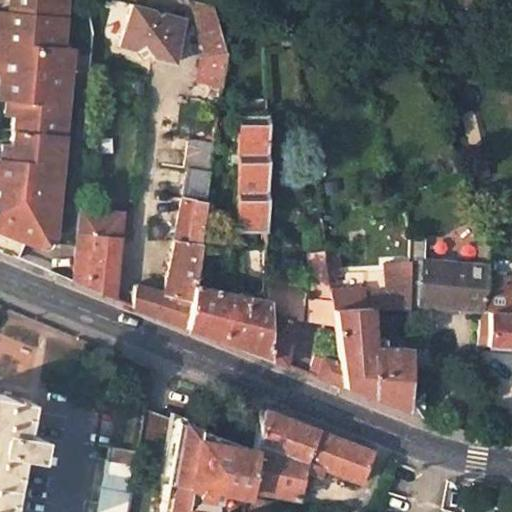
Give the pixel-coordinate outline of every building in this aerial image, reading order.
[(0,0),(0,107),(2,107),(0,123),(10,124),(7,155),(0,154),(0,250),(19,258),(26,241),(37,245),(39,234),(55,242),(69,49),(59,48),(62,0),(0,0)] [(226,55),(219,29),(212,5),(197,2),(205,31),(201,33),(207,56),(202,58),(198,83),(221,87),(226,55)] [(144,45),(149,51),(148,56),(174,64),(179,44),(177,37),(182,35),(186,20),(162,13),(159,15),(154,10),(131,4),(126,19),(130,24),(122,29),(118,45),(136,50),(141,45),(144,45)] [(266,98),(235,99),(234,115),(266,115),(266,98)] [(266,115),(234,115),(234,232),(266,232),(266,115)] [(211,150),(172,144),(170,164),(185,168),(186,166),(208,171),(211,150)] [(185,168),(180,198),(204,201),(208,171),(186,166),(185,168)] [(204,201),(180,198),(162,292),(188,298),(190,285),(194,264),(204,201)] [(78,210),(76,233),(72,281),(112,299),(117,236),(124,238),(126,214),(78,210)] [(134,215),(126,214),(124,238),(131,240),(134,215)] [(409,236),(389,237),(389,263),(408,262),(409,236)] [(422,236),(409,236),(408,262),(408,293),(407,305),(415,304),(420,259),(421,259),(422,236)] [(488,246),(479,245),(477,265),(486,266),(488,246)] [(323,253),(307,254),(313,292),(328,291),(323,253)] [(477,265),(421,259),(420,259),(415,304),(481,311),(485,277),(486,266),(477,265)] [(389,263),(384,262),(387,294),(408,293),(408,262),(389,263)] [(206,267),(194,264),(190,285),(204,288),(206,267)] [(511,279),(485,277),(481,311),(478,345),(485,345),(486,312),(510,313),(511,287),(511,283),(511,279)] [(131,306),(184,327),(188,298),(162,292),(132,285),(131,306)] [(204,288),(190,285),(188,298),(184,327),(226,343),(267,358),(267,299),(204,288)] [(511,287),(510,313),(486,312),(485,345),(511,347),(511,287)] [(346,290),(328,291),(331,309),(368,307),(407,308),(407,305),(408,293),(387,294),(346,295),(346,290)] [(301,300),(265,293),(267,299),(267,358),(285,365),(289,317),(297,319),(301,300)] [(368,307),(331,309),(337,363),(341,387),(374,398),(405,410),(405,393),(406,347),(394,346),(395,337),(385,337),(385,346),(369,345),(368,307)] [(337,363),(316,358),(317,377),(341,387),(337,363)] [(419,392),(405,393),(405,410),(418,415),(419,392)] [(20,398),(0,394),(0,506),(10,453),(28,457),(31,434),(29,433),(14,430),(20,398)] [(316,430),(260,408),(253,449),(246,488),(297,498),(302,471),(304,461),(316,430)] [(175,420),(168,417),(157,477),(158,481),(159,481),(159,482),(161,482),(161,483),(164,483),(175,420)] [(214,511),(235,498),(243,445),(175,420),(164,482),(158,511),(214,511)] [(345,441),(316,430),(304,461),(302,471),(316,477),(320,467),(359,482),(371,451),(345,441)] [(246,488),(253,449),(243,445),(235,498),(245,490),(246,488)] [(135,451),(109,447),(106,459),(133,463),(133,461),(135,451)] [(151,453),(135,450),(135,451),(133,461),(149,464),(151,453)] [(133,463),(106,459),(105,459),(95,511),(123,511),(130,476),(133,463)] [(271,511),(273,501),(245,495),(243,503),(241,511),(245,511),(271,511)]
